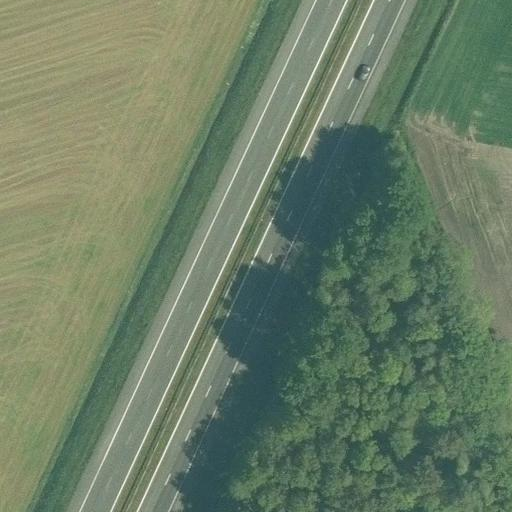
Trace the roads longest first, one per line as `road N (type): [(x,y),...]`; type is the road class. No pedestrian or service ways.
road 1 (motorway): [(331,0),(95,511)]
road 2 (motorway): [(153,511),(389,0)]
